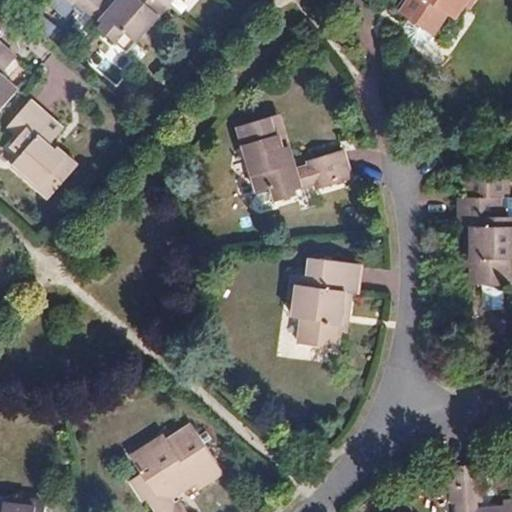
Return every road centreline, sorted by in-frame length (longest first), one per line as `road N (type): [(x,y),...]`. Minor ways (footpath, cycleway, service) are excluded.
road 1 (residential): [(415,433),(401,362),(408,245),(398,170),(356,82)]
road 2 (residential): [(318,511),(349,478),(415,433)]
